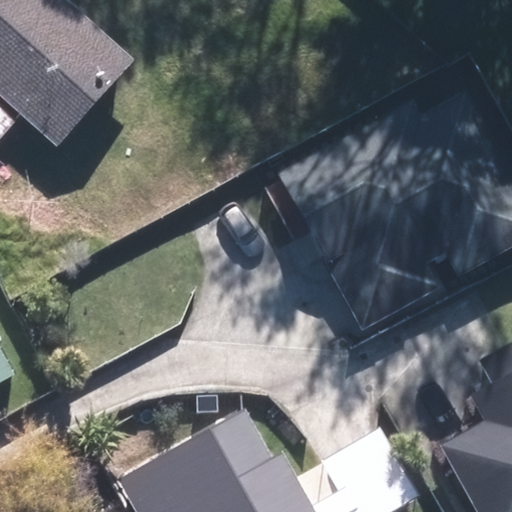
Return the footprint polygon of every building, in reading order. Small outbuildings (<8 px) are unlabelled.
[(0,0),(0,151),(28,120),(64,153),(142,67),(67,0),(0,0)] [(410,98),(277,174),(367,330),(511,247),(511,173),(466,93),(422,118),(410,98)] [(0,391),(20,380),(0,343),(0,391)] [(511,511),(511,345),(481,363),(495,389),(475,400),(488,423),(442,449),(478,511),(511,511)] [(273,462),(244,412),(122,481),(139,511),(317,511),(285,455),(273,462)]
